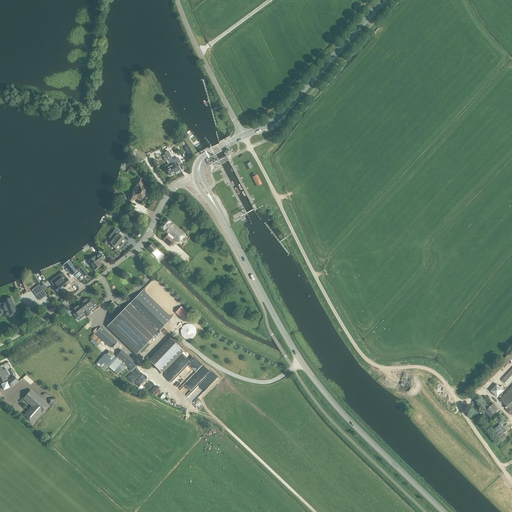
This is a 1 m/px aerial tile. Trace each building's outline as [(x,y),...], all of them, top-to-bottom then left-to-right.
[(137,155),(134,152),(131,154),(135,157),(134,158),(140,164),(143,160),(137,154),(137,155)] [(170,159),(168,160),(175,173),(181,170),(177,163),(172,165),(171,162),(172,162),(171,162),(170,159)] [(169,176),(175,173),(168,160),(166,161),(167,164),(168,163),(169,164),(164,167),(169,176)] [(248,170),(253,167),(250,161),(245,164),(248,170)] [(256,176),(255,174),(252,175),(253,177),(252,177),(257,187),(262,184),(257,175),(256,176)] [(148,187),(144,185),(141,178),(134,181),(135,186),(134,186),(132,191),(132,192),(127,194),(130,202),(137,199),(141,201),(148,187)] [(171,222),(167,219),(160,227),(164,230),(164,231),(168,234),(178,243),(186,234),(176,226),(171,222)] [(112,241),(109,244),(117,250),(120,247),(121,248),(126,241),(123,238),(125,235),(120,231),(117,235),(116,235),(111,240),(112,241)] [(170,246),(174,242),(167,235),(163,240),(170,246)] [(153,244),(148,249),(152,253),(157,248),(153,244)] [(95,256),(88,261),(95,270),(101,265),(100,263),(104,259),(104,260),(107,258),(101,250),(98,252),(100,253),(96,256),(95,256)] [(53,280),(50,282),(53,285),(55,287),(54,288),(58,292),(66,286),(70,283),(68,279),(62,273),(57,276),(57,277),(53,280)] [(39,285),(36,287),(40,293),(36,295),(40,300),(47,295),(39,285)] [(143,290),(110,324),(139,352),(172,318),(143,290)] [(4,303),(0,304),(0,305),(2,310),(0,310),(2,314),(4,313),(6,317),(13,314),(12,313),(17,311),(11,298),(7,299),(7,301),(4,302),(4,303)] [(87,299),(81,304),(89,315),(92,313),(91,312),(89,309),(96,303),(92,298),(89,301),(87,299)] [(81,304),(74,309),(76,312),(74,315),(77,318),(83,313),(86,317),(87,316),(89,315),(81,304)] [(196,333),(195,332),(195,331),(194,329),(194,328),(193,327),(191,326),(189,326),(188,326),(187,326),(185,326),(184,327),(183,328),(182,329),(181,330),(180,332),(180,333),(180,335),(181,336),(182,338),(182,339),(184,340),(185,340),(186,341),(187,341),(189,341),(190,341),(192,340),(193,339),(194,338),(195,336),(195,335),(196,333)] [(111,348),(117,342),(101,327),(95,334),(111,348)] [(171,339),(150,362),(163,374),(184,352),(171,339)] [(132,370),(138,364),(122,350),(116,356),(132,370)] [(108,351),(101,359),(112,370),(120,361),(108,351)] [(105,372),(109,367),(104,362),(100,367),(105,372)] [(1,366),(0,366),(0,383),(8,380),(6,376),(9,375),(6,369),(3,370),(1,366)] [(507,385),(511,380),(511,369),(502,380),(507,385)] [(15,376),(8,382),(13,387),(20,381),(15,376)] [(502,390),(496,385),(490,391),(496,397),(502,390)] [(511,413),(511,386),(500,400),(508,407),(507,409),(511,413)] [(47,405),(31,391),(24,398),(33,407),(25,415),(33,422),(47,405)] [(491,407),(486,402),(483,406),(482,405),(479,409),(485,414),(487,411),(491,407)] [(492,417),(495,413),(494,413),(499,408),(494,403),(491,407),(487,411),(489,413),(488,414),(492,417)] [(504,433),(506,431),(503,427),(501,424),(498,426),(494,429),(501,439),(506,436),(504,433)]
